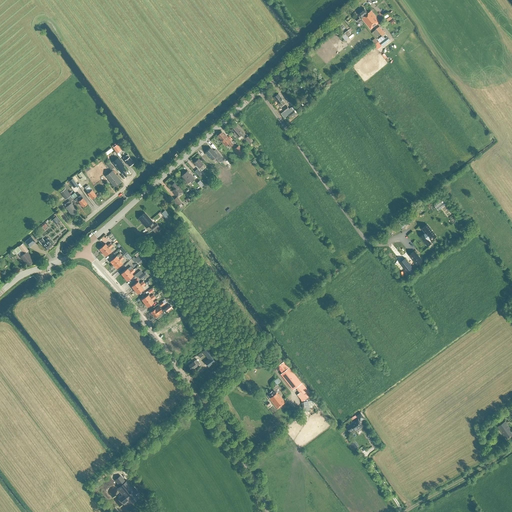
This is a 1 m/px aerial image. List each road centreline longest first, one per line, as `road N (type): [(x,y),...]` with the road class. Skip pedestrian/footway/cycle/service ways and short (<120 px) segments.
road 1 (tertiary): [(82,248),(360,0)]
road 2 (unclassified): [(266,511),(244,463),(192,388),(82,248)]
road 3 (track): [(259,89),(371,243),(388,243),(408,229)]
road 4 (track): [(403,511),(511,445)]
